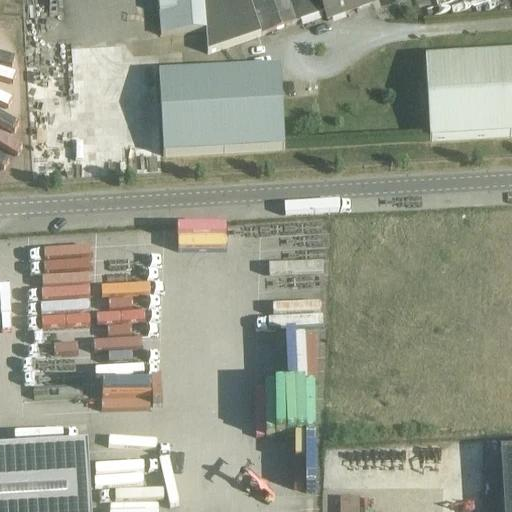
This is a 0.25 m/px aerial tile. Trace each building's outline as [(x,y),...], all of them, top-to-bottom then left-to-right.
[(157,0),(160,37),(204,34),(205,56),(261,37),(247,0),(157,0)] [(291,0),(247,0),(261,37),(323,15),(326,22),(370,7),(367,0),(292,0),(291,0)] [(511,56),(426,62),(431,142),(511,137),(511,56)] [(285,151),(280,70),(159,77),(164,158),(285,151)] [(303,414),(290,413),(288,436),(302,436),(303,414)] [(324,511),(325,464),(324,464),(324,440),(282,440),(282,464),(302,464),(302,511),(285,511),(284,511),(324,511)] [(0,511),(91,511),(88,449),(0,454),(0,511)] [(511,511),(511,454),(500,455),(503,511),(511,511)] [(234,511),(234,489),(198,490),(199,511),(234,511)] [(345,511),(367,511),(368,493),(346,492),(345,511)]
